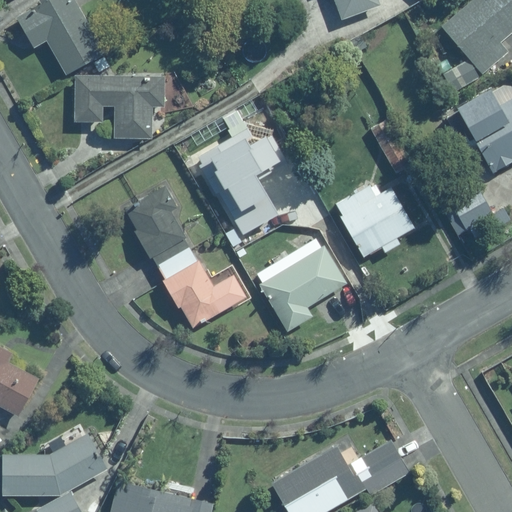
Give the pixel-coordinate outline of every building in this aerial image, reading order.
[(109,67),(74,0),(38,0),(35,2),(39,10),(18,21),(32,46),(48,37),(69,77),(93,64),(97,73),(109,67)] [(332,0),(342,23),(381,8),(378,0),(332,0)] [(511,0),(475,0),(441,27),(478,75),(508,52),(499,41),(511,30),(511,0)] [(166,80),(75,78),(75,120),(104,120),(105,109),(117,109),(117,138),(152,139),(152,108),(165,108),(166,80)] [(511,86),(510,83),(490,93),(459,109),(493,175),(511,164),(511,86)] [(274,181),(303,231),(329,216),(299,166),(274,181)] [(342,218),(340,220),(364,259),(380,248),(386,257),(402,247),(398,240),(418,228),(392,186),(379,195),(371,182),(334,205),(342,218)] [(168,191),(126,211),(150,260),(186,243),(172,213),(178,210),(168,191)] [(313,318),(307,308),(347,285),(320,238),(256,275),(262,284),(259,286),(286,334),(313,318)] [(179,307),(193,331),(247,301),(233,276),(214,287),(194,250),(159,269),(165,281),(163,282),(178,308),(179,307)] [(11,352),(0,346),(0,408),(20,418),(40,378),(7,361),(11,352)] [(4,454),(2,495),(64,496),(107,470),(86,435),(52,456),(4,454)] [(274,484),(288,511),(335,511),(407,472),(391,444),(360,461),(350,442),(274,484)] [(214,511),(215,508),(116,482),(108,511),(214,511)] [(79,511),(70,495),(39,511),(38,511),(79,511)] [(379,511),(375,503),(358,511),(379,511)]
